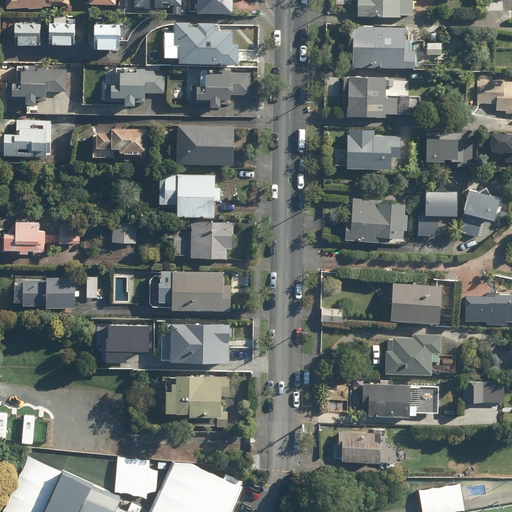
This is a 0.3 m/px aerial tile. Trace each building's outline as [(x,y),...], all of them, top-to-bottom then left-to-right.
[(3,0),(3,9),(40,11),(40,7),(48,7),(48,3),(61,4),(61,0),(3,0)] [(133,0),(133,9),(169,10),(169,6),(179,6),(179,0),(133,0)] [(190,0),(190,13),(230,15),(230,0),(190,0)] [(400,0),(352,0),(351,18),(397,21),(398,16),(409,17),(410,1),(400,0)] [(187,24),(172,24),(171,48),(176,48),(175,64),(233,66),(234,44),(228,44),(229,32),(212,31),(212,23),(195,23),(194,29),(187,29),(187,24)] [(68,25),(45,24),(44,48),(67,49),(68,25)] [(33,25),(11,25),(10,47),(32,47),(33,25)] [(113,27),(89,26),(88,51),(112,53),(113,27)] [(351,38),(350,67),(412,69),(413,51),(400,51),(401,28),(357,27),(356,38),(351,38)] [(28,71),(17,71),(16,97),(23,97),(22,106),(32,107),(33,97),(43,98),(45,64),(29,63),(28,71)] [(163,71),(116,69),(115,87),(103,87),(102,102),(120,103),(119,108),(133,109),(133,101),(141,101),(141,94),(162,95),(163,71)] [(199,82),(188,81),(187,102),(207,103),(207,110),(217,110),(217,103),(228,103),(228,98),(248,99),(249,73),(200,71),(199,82)] [(511,77),(478,76),(477,103),(495,104),(494,116),(511,116),(511,77)] [(383,78),(345,78),(344,118),(382,118),(382,116),(394,117),(395,100),(382,99),(383,78)] [(57,148),(59,119),(23,117),(22,131),(12,130),(11,152),(41,153),(41,147),(57,148)] [(119,145),(127,145),(127,150),(153,151),(154,125),(119,124),(118,128),(99,128),(98,154),(119,155),(119,145)] [(231,129),(176,127),(174,165),(230,167),(231,129)] [(371,131),(345,130),(344,170),(386,172),(387,160),(398,160),(398,137),(371,136),(371,131)] [(506,155),(506,163),(511,163),(511,133),(489,133),(488,154),(506,155)] [(453,160),(454,142),(424,140),(422,163),(440,163),(440,159),(453,160)] [(220,197),(225,197),(226,184),(221,184),(221,173),(166,171),(165,199),(185,200),(184,212),(219,214),(220,197)] [(491,223),(498,198),(468,190),(456,233),(475,238),(480,220),(491,223)] [(455,193),(423,191),(421,216),(418,215),(416,236),(436,238),(438,218),(452,219),(455,193)] [(403,203),(352,199),(350,223),(343,222),(342,242),(385,245),(385,240),(400,242),(400,231),(404,232),(405,217),(402,216),(403,203)] [(23,230),(12,230),(12,247),(25,247),(25,251),(34,251),(34,247),(47,247),(47,240),(84,240),(84,214),(61,214),(61,231),(50,231),(50,218),(23,218),(23,230)] [(193,236),(178,235),(177,253),(230,256),(231,243),(239,244),(240,220),(195,218),(193,236)] [(140,221),(116,220),(116,240),(139,241),(140,221)] [(228,269),(165,267),(164,297),(178,298),(178,305),(237,307),(238,284),(228,284),(228,269)] [(54,278),(19,277),(18,298),(30,299),(29,303),(79,305),(80,275),(54,274),(54,278)] [(101,275),(92,274),(90,296),(100,296),(101,275)] [(437,287),(389,284),(387,321),(435,324),(437,287)] [(511,324),(511,292),(488,292),(488,300),(463,299),(463,323),(511,324)] [(340,309),(321,307),(320,323),(339,324),(340,309)] [(236,322),(175,319),(175,327),(165,326),(164,357),(235,360),(236,322)] [(153,327),(137,326),(136,343),(152,344),(153,327)] [(427,373),(453,373),(453,355),(437,355),(437,336),(413,336),(412,338),(393,338),(393,351),(384,351),(383,375),(427,375),(427,373)] [(178,387),(172,387),(170,410),(226,413),(227,391),(233,391),(234,373),(179,370),(178,387)] [(484,383),(463,382),(462,405),(483,406),(484,383)] [(413,415),(429,416),(430,396),(420,396),(420,387),(363,385),(362,403),(368,404),(367,416),(413,419),(413,415)] [(28,430),(29,423),(8,422),(8,436),(24,437),(25,430),(28,430)] [(130,430),(116,423),(108,438),(127,447),(130,441),(125,439),(130,430)] [(56,427),(37,425),(35,440),(54,442),(56,427)] [(79,433),(62,430),(59,445),(77,448),(79,433)] [(337,463),(394,466),(395,445),(384,444),(384,433),(339,431),(337,463)] [(100,436),(81,434),(80,449),(99,451),(100,436)] [(141,511),(148,497),(65,459),(40,511),(141,511)] [(463,511),(460,485),(418,491),(420,511),(463,511)]
